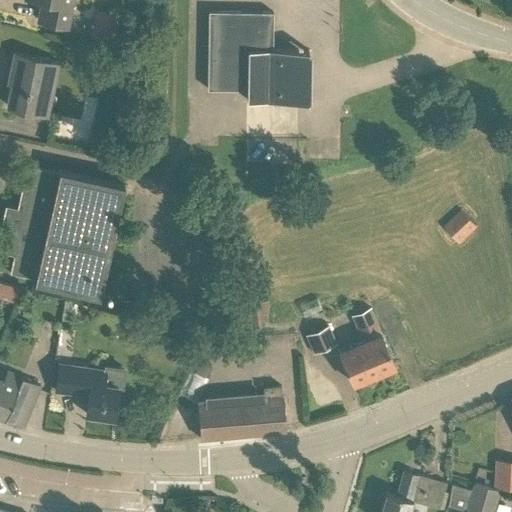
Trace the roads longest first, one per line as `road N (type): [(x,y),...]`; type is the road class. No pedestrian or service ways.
road 1 (tertiary): [(241,460),(149,464),(0,438)]
road 2 (tertiary): [(511,371),(339,441)]
